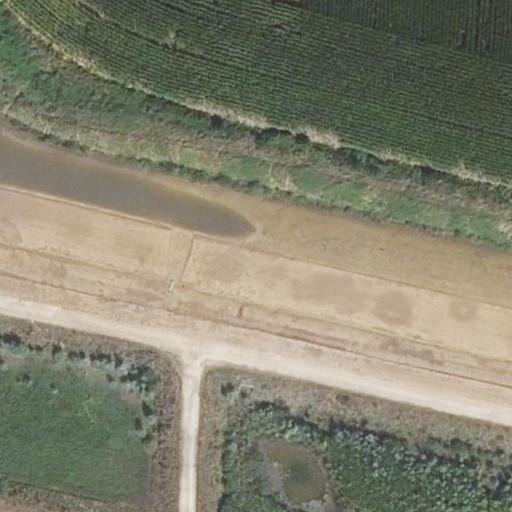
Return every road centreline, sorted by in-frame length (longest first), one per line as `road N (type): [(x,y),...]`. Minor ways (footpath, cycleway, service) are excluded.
road 1 (track): [(0,306),(511,419)]
road 2 (track): [(198,349),(194,511)]
